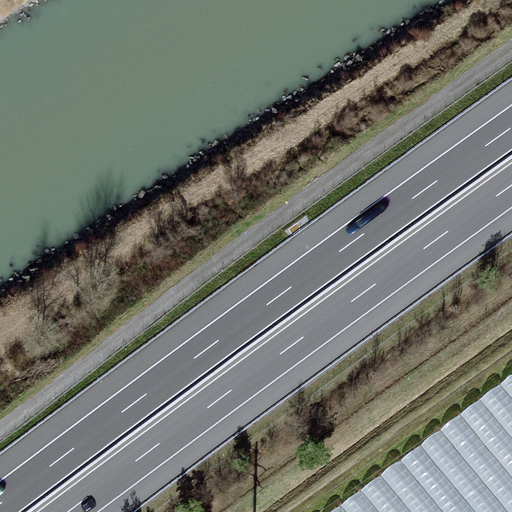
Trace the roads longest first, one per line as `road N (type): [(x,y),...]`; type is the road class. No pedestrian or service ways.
road 1 (unclassified): [(511,50),(202,273),(0,431)]
road 2 (motorway): [(511,125),(0,502)]
road 3 (motorway): [(68,511),(511,185)]
